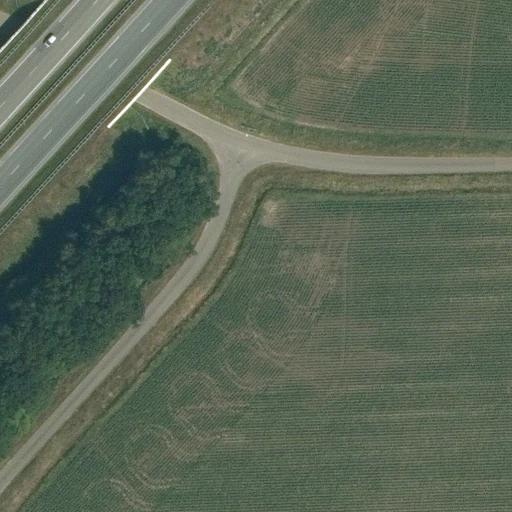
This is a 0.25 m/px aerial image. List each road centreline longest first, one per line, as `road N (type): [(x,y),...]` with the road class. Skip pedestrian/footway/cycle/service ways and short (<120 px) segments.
road 1 (unclassified): [(0,481),(203,254),(244,141)]
road 2 (unclassified): [(244,141),(0,21)]
road 3 (unclassified): [(244,141),(370,164),(511,164)]
road 4 (trunk): [(0,185),(170,0)]
road 5 (trunk): [(98,0),(0,107)]
